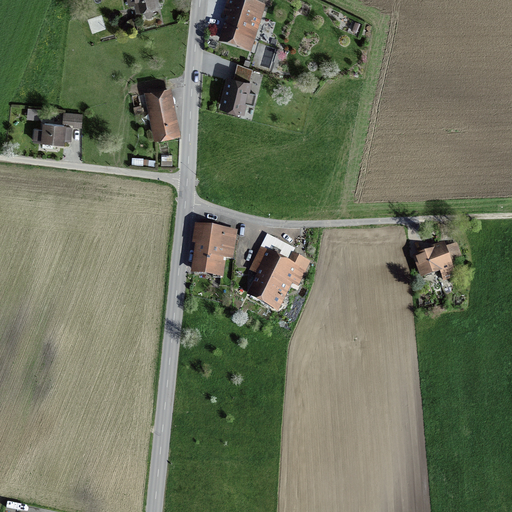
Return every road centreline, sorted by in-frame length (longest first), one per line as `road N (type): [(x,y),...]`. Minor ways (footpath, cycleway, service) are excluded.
road 1 (tertiary): [(199,0),(153,511)]
road 2 (track): [(511,215),(287,224),(184,201)]
